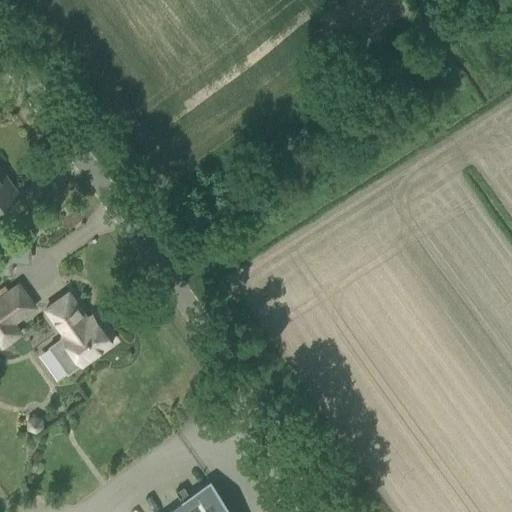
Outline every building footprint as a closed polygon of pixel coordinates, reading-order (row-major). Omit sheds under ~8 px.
[(0,207),(18,194),(0,169),(0,207)] [(38,307),(18,280),(0,293),(0,346),(2,349),(24,333),(17,323),(38,307)] [(53,304),(46,308),(62,331),(64,329),(67,333),(61,336),(49,345),(68,374),(81,364),(97,354),(113,342),(93,314),(87,318),(69,292),(53,304)] [(126,473),(132,482),(176,454),(170,445),(126,473)] [(169,511),(231,511),(210,483),(169,511)]
